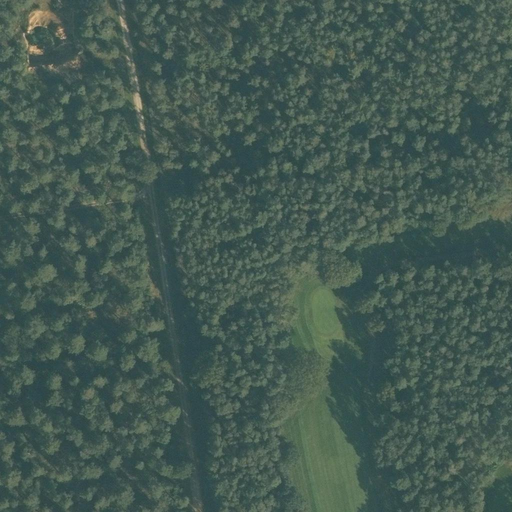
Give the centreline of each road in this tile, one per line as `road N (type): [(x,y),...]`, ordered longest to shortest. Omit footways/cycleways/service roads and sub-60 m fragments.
road 1 (track): [(125,0),(204,511)]
road 2 (track): [(364,395),(372,354),(367,277),(511,233)]
